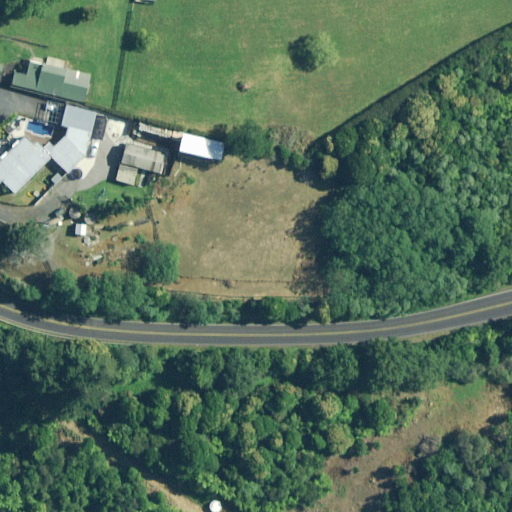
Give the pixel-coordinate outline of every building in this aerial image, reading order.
[(88,75),(62,69),(64,60),(30,52),(28,61),(25,75),(13,72),(10,85),(82,102),(88,75)] [(0,161),(0,183),(14,196),(50,158),(66,173),(83,156),(94,116),(48,103),(43,121),(65,127),(61,143),(53,150),(47,144),(43,148),(36,142),(32,146),(23,138),(0,161)] [(222,143),(180,134),(176,152),(218,161),(222,143)] [(163,154),(124,144),(114,181),(132,185),(136,168),(158,173),(163,154)] [(98,212),(68,204),(63,221),(94,229),(98,212)]
